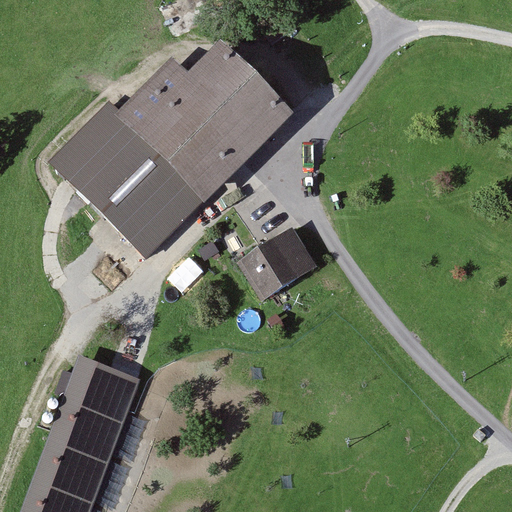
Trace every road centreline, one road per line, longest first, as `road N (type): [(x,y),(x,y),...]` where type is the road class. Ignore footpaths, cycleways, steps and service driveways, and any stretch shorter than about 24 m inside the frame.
road 1 (unclassified): [(511,442),(397,329),(323,232),(308,199),(306,164),(393,28),(511,41)]
road 2 (track): [(65,343),(139,288),(236,194),(306,164)]
road 3 (track): [(0,489),(65,343)]
